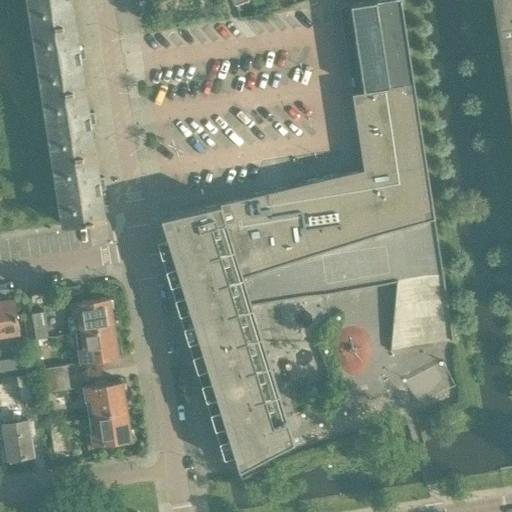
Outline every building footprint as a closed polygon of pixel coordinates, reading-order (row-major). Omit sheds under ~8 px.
[(27,0),(62,224),(105,218),(100,190),(106,189),(104,178),(99,178),(90,125),(96,124),(94,113),(89,113),(80,59),(86,58),(84,47),(79,48),(71,0),(27,0)] [(363,168),(160,216),(238,467),(293,439),(251,305),(396,282),(393,318),(448,310),(400,0),(371,0),(338,5),(363,168)] [(511,0),(498,0),(501,20),(496,21),(497,32),(503,31),(511,89),(511,0)] [(70,334),(81,332),(114,327),(109,297),(70,303),(72,315),(67,316),(70,334)] [(13,300),(0,301),(0,338),(5,338),(5,334),(18,332),(13,300)] [(31,313),(35,339),(47,337),(43,311),(31,313)] [(114,327),(81,332),(83,347),(77,349),(79,363),(118,357),(114,327)] [(22,358),(7,360),(8,370),(23,367),(22,358)] [(40,369),(42,380),(68,377),(66,365),(40,369)] [(17,377),(20,400),(37,398),(33,374),(17,377)] [(68,377),(42,380),(44,392),(70,388),(68,377)] [(91,399),(94,415),(126,410),(122,381),(83,387),(85,400),(91,399)] [(126,410),(94,415),(96,431),(90,432),(92,446),(131,440),(126,410)] [(2,423),(8,459),(34,455),(28,419),(2,423)] [(49,422),(53,448),(65,446),(61,420),(49,422)]
